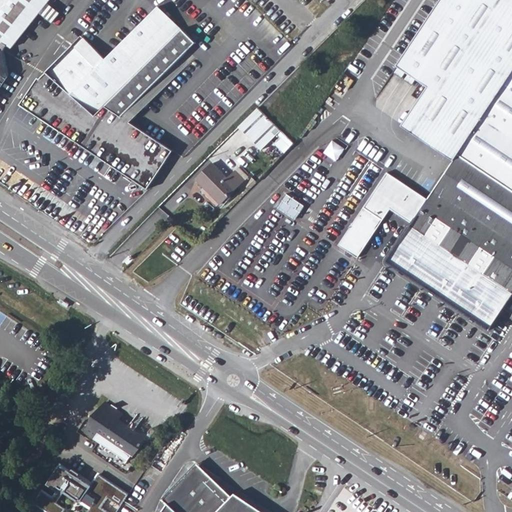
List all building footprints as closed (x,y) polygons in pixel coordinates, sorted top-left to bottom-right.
[(0,0),(0,87),(7,77),(3,51),(7,46),(11,49),(49,0),(0,0)] [(247,0),(263,15),(277,0),(247,0)] [(511,0),(435,0),(392,64),(426,84),(403,122),(457,157),(511,73),(511,0)] [(75,47),(47,73),(41,79),(38,77),(21,103),(145,186),(170,150),(118,115),(193,43),(181,30),(180,31),(158,9),(96,68),(75,47)] [(511,73),(457,157),(385,263),(490,333),(511,298),(511,73)] [(249,117),(267,135),(276,126),(257,109),(249,117)] [(337,160),(346,147),(334,139),(325,151),(337,160)] [(386,215),(415,172),(376,146),(348,189),(367,202),(386,215)] [(196,180),(221,204),(245,181),(236,172),(228,179),(212,164),(196,180)] [(285,191),(276,207),(296,219),(306,204),(285,191)] [(30,206),(22,201),(21,203),(20,205),(27,210),(30,206)] [(362,209),(382,221),(386,215),(367,202),(362,209)] [(357,258),(382,221),(362,209),(338,246),(346,251),(357,258)] [(58,303),(66,308),(67,305),(68,303),(60,299),(58,303)] [(100,412),(80,441),(88,447),(92,441),(96,444),(127,465),(137,450),(112,433),(118,424),(100,412)] [(127,465),(96,444),(90,454),(124,476),(130,467),(127,465)] [(190,462),(195,467),(200,463),(195,458),(190,462)] [(166,500),(158,511),(269,511),(233,488),(229,492),(200,463),(195,467),(190,462),(159,495),(166,500)] [(115,511),(125,498),(95,477),(87,488),(57,467),(44,486),(54,493),(49,500),(39,493),(31,504),(42,511),(115,511)]
